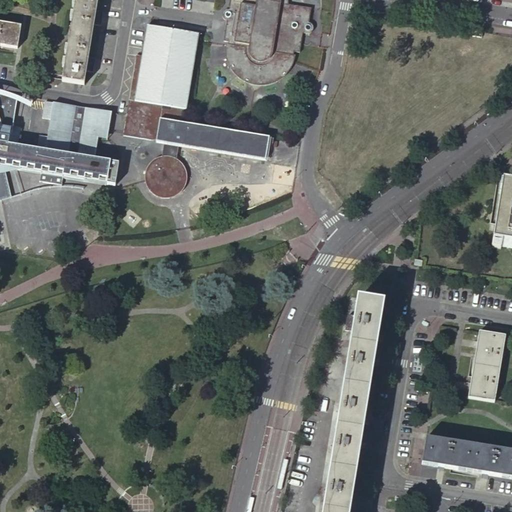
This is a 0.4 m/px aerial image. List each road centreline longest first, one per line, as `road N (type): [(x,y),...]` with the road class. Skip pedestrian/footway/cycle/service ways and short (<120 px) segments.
road 1 (residential): [(236,511),(284,332),(342,235)]
road 2 (residential): [(511,320),(415,308),(383,477)]
road 3 (residential): [(342,235),(313,202),(306,173),(346,0)]
road 4 (residential): [(342,235),(511,107)]
road 5 (residential): [(129,0),(107,98),(0,85)]
road 6 (unknown): [(295,402),(320,328),(363,264)]
